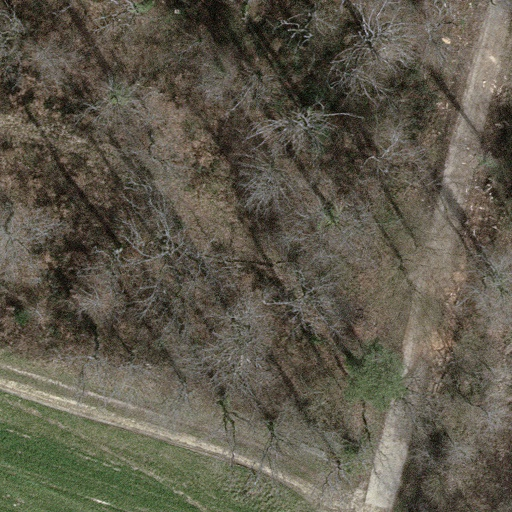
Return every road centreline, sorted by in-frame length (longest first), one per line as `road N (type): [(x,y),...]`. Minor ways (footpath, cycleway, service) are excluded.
road 1 (track): [(506,0),(375,511)]
road 2 (track): [(0,371),(265,458),(366,511)]
